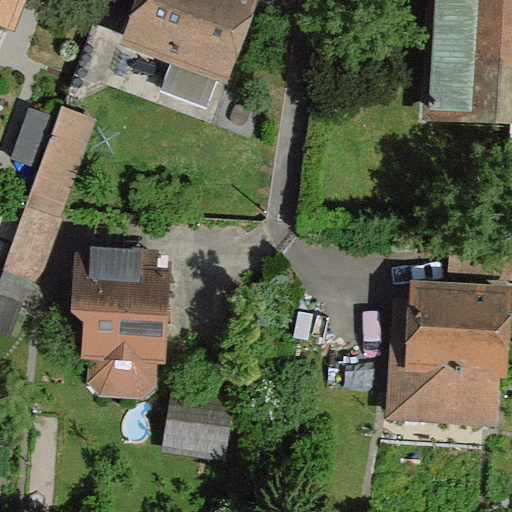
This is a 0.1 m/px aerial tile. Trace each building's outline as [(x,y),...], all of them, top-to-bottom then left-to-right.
[(0,0),(0,32),(17,39),(31,0),(0,0)] [(265,0),(145,0),(127,51),(231,90),(265,0)] [(511,0),(437,0),(432,122),(511,125),(511,0)] [(71,209),(103,109),(69,99),(37,198),(71,209)] [(165,264),(84,259),(79,358),(94,361),(92,387),(100,399),(142,402),(158,391),(165,264)] [(511,403),(511,311),(395,303),(386,428),(510,436),(511,403)] [(177,439),(234,443),(238,397),(181,393),(177,439)]
